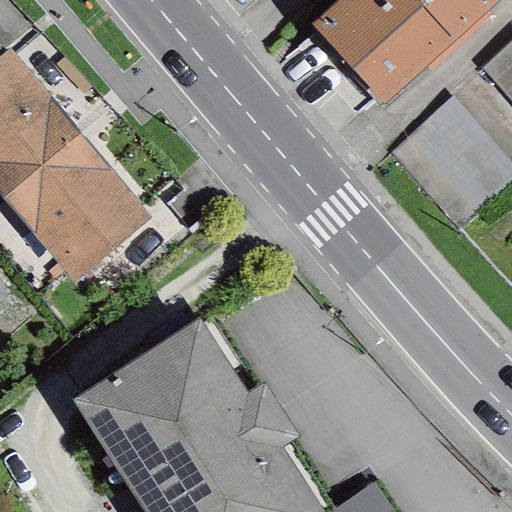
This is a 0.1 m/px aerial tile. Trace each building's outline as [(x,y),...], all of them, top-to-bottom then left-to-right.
[(384,90),(482,0),(348,0),(323,23),(384,90)] [(511,101),(511,42),(483,69),(511,101)] [(0,176),(77,267),(140,214),(11,60),(0,68),(0,176)] [(464,231),(511,189),(511,159),(456,95),(393,153),(464,231)] [(244,403),(193,325),(84,398),(155,511),(314,511),(267,438),(280,430),(258,394),(244,403)] [(392,511),(370,478),(330,505),(334,511),(392,511)]
